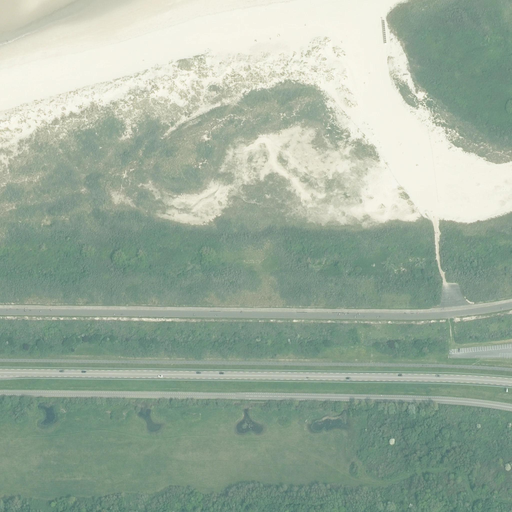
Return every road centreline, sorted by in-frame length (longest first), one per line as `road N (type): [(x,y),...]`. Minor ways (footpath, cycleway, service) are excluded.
road 1 (unclassified): [(0,311),(420,315),(511,304)]
road 2 (tertiary): [(0,393),(511,408)]
road 3 (primary): [(511,383),(0,371)]
